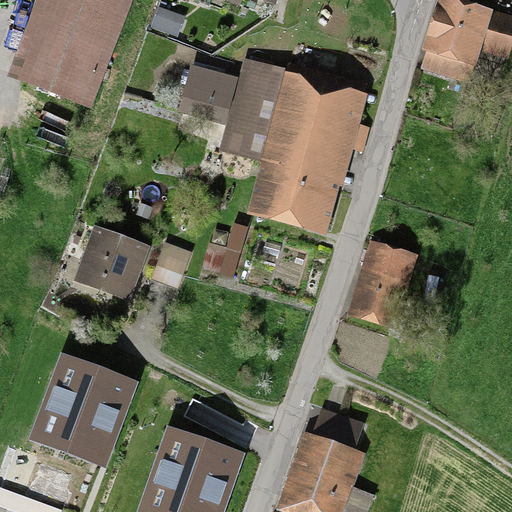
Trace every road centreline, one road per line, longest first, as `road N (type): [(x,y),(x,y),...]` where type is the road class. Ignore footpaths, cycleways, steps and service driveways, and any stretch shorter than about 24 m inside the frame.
road 1 (unclassified): [(420,0),(393,105),(256,511)]
road 2 (track): [(308,360),(373,387),(511,476)]
road 3 (track): [(286,422),(145,360)]
